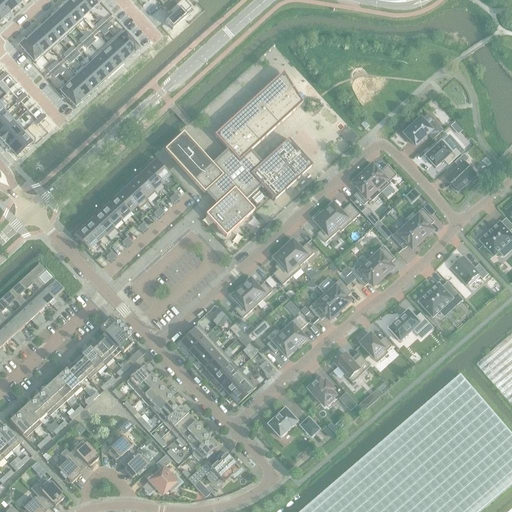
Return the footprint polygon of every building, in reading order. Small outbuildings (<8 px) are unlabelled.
[(0,0),(0,8),(7,16),(13,10),(3,0),(0,0)] [(3,0),(13,10),(14,10),(20,4),(16,0),(3,0)] [(69,3),(68,4),(82,19),(82,18),(90,12),(79,0),(70,0),(68,2),(69,3)] [(79,0),(90,12),(99,3),(96,1),(97,0),(79,0)] [(172,1),(163,8),(169,14),(171,17),(165,22),(172,30),(193,12),(182,1),(176,6),(172,1)] [(64,6),(60,9),(61,10),(60,11),(76,28),(84,20),(82,18),(82,19),(68,4),(64,7),(64,6)] [(56,13),(52,16),(53,17),(52,18),(68,35),(76,28),(60,11),(56,14),(56,13)] [(48,20),(44,24),(45,25),(44,25),(60,42),(68,35),(52,18),(48,21),(48,20)] [(40,28),(36,31),(37,32),(36,33),(52,49),(60,42),(44,25),(40,29),(40,28)] [(104,27),(100,31),(104,36),(109,32),(107,30),(104,27)] [(121,29),(113,37),(131,56),(134,53),(134,54),(139,49),(133,42),(133,41),(131,39),(132,38),(128,35),(127,35),(125,33),(121,29)] [(32,35),(28,38),(29,39),(28,40),(44,57),(52,49),(36,33),(33,36),(32,35)] [(113,37),(105,44),(123,63),(123,62),(124,63),(127,60),(127,59),(131,56),(113,37)] [(24,42),(19,46),(26,54),(28,57),(27,57),(30,61),(31,60),(34,63),(34,62),(35,64),(44,57),(28,40),(25,43),(24,42)] [(105,44),(97,51),(114,70),(115,70),(116,71),(119,68),(118,67),(123,63),(105,44)] [(97,51),(89,59),(91,61),(91,60),(107,78),(107,77),(108,78),(111,75),(110,74),(114,70),(97,51)] [(91,61),(83,68),(99,85),(99,84),(100,85),(103,82),(102,81),(107,78),(91,60),(91,61)] [(61,67),(56,71),(59,74),(60,75),(65,71),(61,67)] [(83,68),(75,75),(76,77),(77,77),(91,92),(92,92),(95,89),(95,88),(99,85),(83,68)] [(214,136),(227,150),(212,165),(183,133),(164,150),(204,194),(206,192),(217,204),(205,215),(225,237),(254,211),(245,201),(260,187),(274,201),(312,166),(288,140),(261,164),(250,152),(299,107),(298,107),(300,106),(292,93),(294,91),(291,86),(288,88),(280,75),(214,136)] [(69,84),(83,99),(84,100),(88,96),(87,96),(91,92),(77,77),(76,77),(69,84)] [(67,82),(59,90),(60,92),(62,94),(61,95),(65,99),(65,98),(68,101),(68,100),(75,108),(80,103),(79,102),(83,99),(69,84),(67,82)] [(7,112),(0,118),(0,135),(16,122),(7,112)] [(422,120),(405,135),(416,147),(429,135),(433,140),(444,131),(438,125),(429,115),(423,121),(422,120)] [(365,121),(361,125),(365,129),(369,126),(365,121)] [(16,122),(0,135),(0,139),(3,143),(4,143),(7,147),(25,132),(24,131),(16,122)] [(456,123),(451,127),(455,131),(460,128),(456,123)] [(349,128),(341,135),(351,146),(359,139),(349,128)] [(25,132),(7,147),(11,151),(11,153),(12,155),(13,156),(15,156),(16,157),(26,149),(28,148),(29,148),(30,146),(30,145),(35,140),(26,130),(24,131),(25,132)] [(427,158),(426,160),(431,166),(433,164),(436,169),(445,161),(449,166),(461,155),(464,152),(450,136),(444,142),(426,157),(427,158)] [(459,168),(446,179),(452,185),(450,187),(455,192),(457,191),(458,192),(476,176),(464,164),(469,160),(464,155),(455,163),(459,168)] [(486,158),(482,162),(488,168),(492,164),(486,158)] [(156,162),(148,169),(161,184),(169,176),(156,162)] [(363,175),(380,194),(391,185),(389,183),(397,176),(388,166),(380,173),(373,166),(363,175)] [(148,169),(140,177),(154,193),(155,193),(153,191),(161,184),(148,169)] [(369,202),(370,203),(380,194),(363,175),(353,185),(360,192),(355,196),(364,206),(364,205),(369,202)] [(140,177),(132,184),(148,202),(147,200),(154,193),(140,177)] [(132,184),(124,191),(140,209),(148,202),(132,184)] [(124,191),(116,199),(129,213),(136,206),(140,210),(140,209),(124,191)] [(256,204),(263,198),(259,193),(252,199),(256,204)] [(355,196),(350,201),(362,214),(362,213),(367,209),(364,205),(364,206),(355,196)] [(116,199),(108,206),(121,220),(129,213),(116,199)] [(334,204),(325,213),(340,230),(359,214),(350,205),(342,213),(334,204)] [(108,206),(100,213),(116,231),(117,231),(113,227),(121,220),(108,206)] [(367,209),(362,213),(374,227),(380,221),(368,208),(367,209)] [(423,211),(408,224),(424,241),(434,232),(430,227),(434,223),(423,211)] [(100,213),(92,220),(108,239),(116,231),(100,213)] [(325,213),(315,222),(323,230),(318,235),(324,242),(338,229),(340,231),(340,230),(325,213)] [(92,220),(84,228),(97,242),(105,235),(108,239),(92,220)] [(381,222),(374,228),(379,233),(385,227),(381,222)] [(500,223),(480,242),(494,257),(500,253),(504,258),(511,250),(511,235),(511,236),(500,223)] [(424,241),(408,224),(393,238),(405,251),(409,246),(413,251),(424,241)] [(84,228),(75,235),(89,250),(97,242),(84,228)] [(294,242),(284,250),(298,266),(313,252),(306,245),(301,250),(294,242)] [(358,242),(354,245),(360,252),(364,248),(358,242)] [(384,248),(369,261),(384,278),(395,269),(391,265),(395,260),(384,248)] [(278,271),(274,275),(282,284),(300,268),(298,266),(284,250),(275,259),(279,264),(275,268),(278,271)] [(464,258),(452,269),(467,286),(479,276),(483,281),(489,275),(479,265),(474,269),(464,258)] [(384,278),(369,261),(354,275),(365,288),(370,283),(374,288),(384,278)] [(61,308),(65,304),(57,296),(63,291),(39,264),(29,273),(61,308)] [(342,272),(347,277),(352,273),(347,267),(342,272)] [(44,309),(50,303),(57,311),(61,308),(29,273),(20,282),(44,309)] [(347,277),(352,283),(357,279),(354,275),(352,273),(347,277)] [(343,281),(348,287),(352,283),(347,277),(343,281)] [(270,278),(266,282),(272,289),(277,285),(270,278)] [(252,280),(242,289),(258,306),(272,293),(264,284),(259,288),(252,280)] [(42,325),(46,322),(38,314),(44,309),(20,282),(10,291),(42,325)] [(335,286),(334,284),(324,294),(325,295),(341,312),(351,303),(347,298),(352,294),(340,282),(335,286)] [(439,284),(418,303),(433,319),(434,318),(453,301),(458,305),(463,301),(449,286),(447,284),(443,288),(439,284)] [(242,289),(232,298),(240,306),(235,310),(243,319),(258,306),(242,289)] [(25,326),(31,321),(38,329),(42,325),(10,291),(1,300),(25,326)] [(341,312),(325,295),(310,309),(322,321),(326,317),(330,322),(341,312)] [(0,318),(23,343),(26,340),(19,331),(25,326),(1,300),(0,300),(0,318)] [(291,302),(286,307),(295,317),(301,313),(291,302)] [(306,308),(301,312),(306,316),(310,313),(306,308)] [(217,317),(212,321),(216,326),(218,325),(221,322),(219,319),(223,315),(218,309),(214,313),(217,317)] [(397,323),(389,330),(401,343),(413,332),(417,337),(430,326),(420,315),(415,320),(409,313),(402,320),(401,319),(397,323)] [(300,315),(282,332),(297,349),(307,340),(300,332),(308,324),(300,315)] [(0,337),(6,344),(11,338),(19,346),(23,343),(0,318),(0,337)] [(105,334),(118,348),(118,349),(121,352),(121,351),(123,354),(132,346),(127,341),(130,337),(117,323),(113,326),(108,321),(100,329),(105,334)] [(198,326),(180,342),(189,351),(207,335),(198,326)] [(256,331),(252,334),(257,339),(262,335),(257,330),(256,331)] [(282,332),(267,346),(275,354),(280,350),(288,358),(297,349),(282,332)] [(113,359),(121,352),(118,349),(118,348),(105,334),(97,341),(110,355),(110,356),(113,359)] [(511,334),(477,365),(511,406),(511,334)] [(207,335),(189,351),(197,360),(215,344),(207,335)] [(371,335),(361,345),(379,363),(389,354),(388,352),(392,347),(384,338),(379,343),(371,335)] [(97,341),(89,348),(102,363),(103,362),(110,356),(110,355),(97,341)] [(215,344),(197,360),(205,369),(223,353),(215,344)] [(105,366),(103,362),(102,363),(89,348),(81,356),(97,373),(105,366)] [(128,360),(133,365),(145,353),(140,348),(128,360)] [(223,353),(205,369),(213,378),(228,365),(231,361),(223,353)] [(346,355),(336,365),(338,368),(345,375),(353,384),(369,370),(371,367),(361,356),(359,359),(354,363),(351,360),(346,355)] [(89,381),(97,373),(81,356),(73,363),(86,377),(86,378),(89,381)] [(262,366),(259,368),(264,374),(265,378),(268,381),(276,373),(269,365),(266,362),(262,366)] [(73,363),(65,370),(78,385),(79,384),(86,378),(86,377),(73,363)] [(125,366),(122,368),(125,372),(131,366),(128,363),(125,366)] [(228,365),(213,378),(221,387),(236,374),(228,365)] [(126,382),(134,391),(151,375),(143,367),(139,371),(137,369),(130,376),(132,378),(126,382)] [(119,377),(125,372),(122,368),(116,374),(119,377)] [(82,387),(79,384),(78,385),(65,370),(57,378),(73,395),(82,387)] [(236,374),(221,387),(229,396),(247,379),(239,370),(236,374)] [(134,391),(141,399),(158,383),(151,375),(134,391)] [(482,511),(511,486),(511,434),(460,375),(300,511),(482,511)] [(112,377),(106,383),(109,386),(115,381),(112,377)] [(57,378),(49,385),(65,402),(73,395),(57,378)] [(247,379),(229,396),(238,405),(256,388),(247,379)] [(320,381),(310,390),(325,407),(327,406),(329,408),(336,401),(334,399),(336,398),(331,393),(333,391),(327,383),(325,385),(320,381)] [(103,392),(109,386),(106,383),(100,388),(103,392)] [(158,383),(141,399),(148,407),(166,391),(158,383)] [(49,385),(42,392),(57,410),(65,402),(49,385)] [(112,392),(118,399),(122,396),(115,389),(112,392)] [(148,407),(156,415),(173,399),(166,391),(148,407)] [(376,391),(358,407),(363,413),(382,397),(376,391)] [(49,417),(57,410),(42,392),(34,400),(47,414),(46,414),(49,417)] [(96,392),(90,397),(93,401),(99,395),(96,392)] [(346,394),(340,400),(351,412),(357,406),(346,394)] [(87,406),(93,401),(90,397),(84,403),(87,406)] [(156,415),(163,423),(180,407),(173,399),(156,415)] [(39,421),(46,414),(47,414),(34,400),(26,407),(39,421)] [(132,407),(126,401),(123,404),(129,410),(132,407)] [(42,424),(39,421),(26,407),(18,414),(34,432),(42,424)] [(80,407),(74,412),(77,415),(83,410),(80,407)] [(129,410),(134,416),(137,413),(132,407),(129,410)] [(163,423),(170,431),(187,415),(180,407),(163,423)] [(286,410),(269,426),(281,439),(298,423),(286,410)] [(72,421),(77,415),(74,412),(68,417),(72,421)] [(25,439),(34,432),(18,414),(9,422),(25,439)] [(170,431),(178,439),(195,423),(187,415),(170,431)] [(146,423),(141,417),(138,420),(143,426),(146,423)] [(311,439),(320,430),(309,418),(300,426),(311,439)] [(125,435),(135,425),(129,420),(120,429),(125,435)] [(64,421),(58,427),(61,430),(67,425),(64,421)] [(143,426),(149,432),(152,429),(146,423),(143,426)] [(185,447),(188,444),(202,431),(195,423),(178,439),(185,447)] [(332,424),(328,427),(337,437),(341,434),(332,424)] [(4,427),(0,430),(0,438),(12,451),(20,444),(4,427)] [(56,435),(61,430),(58,427),(52,432),(56,435)] [(188,444),(195,452),(209,439),(202,431),(188,444)] [(161,439),(156,433),(152,436),(158,442),(161,439)] [(48,436),(42,441),(46,445),(51,439),(48,436)] [(111,436),(106,441),(110,445),(115,440),(111,436)] [(124,462),(134,453),(133,452),(130,449),(133,446),(132,445),(125,437),(120,442),(118,440),(111,446),(113,448),(108,453),(116,462),(120,457),(124,461),(124,462)] [(0,438),(0,454),(4,459),(12,451),(0,438)] [(158,442),(163,448),(166,445),(161,439),(158,442)] [(217,447),(209,439),(195,452),(192,454),(200,463),(205,458),(206,460),(213,454),(212,452),(217,447)] [(40,450),(46,445),(42,441),(37,447),(40,450)] [(74,450),(69,454),(72,457),(81,467),(81,466),(85,463),(90,467),(98,459),(94,455),(96,453),(89,446),(88,448),(82,442),(74,450),(74,449),(73,450),(74,450)] [(176,455),(170,449),(167,452),(172,458),(176,455)] [(69,454),(65,450),(61,454),(60,456),(60,459),(61,462),(56,466),(61,471),(59,473),(65,480),(67,478),(72,484),(80,476),(76,471),(80,467),(81,467),(72,457),(69,454)] [(42,457),(47,462),(51,458),(46,453),(42,457)] [(135,454),(134,453),(124,462),(125,462),(129,466),(124,471),(132,479),(137,475),(139,476),(146,470),(144,468),(149,463),(142,455),(141,455),(138,458),(134,454),(135,454)] [(172,458),(177,464),(181,461),(176,455),(172,458)] [(27,456),(21,461),(24,465),(30,459),(27,456)] [(143,488),(149,495),(156,489),(162,496),(168,490),(171,493),(181,483),(172,473),(169,476),(163,469),(171,462),(166,456),(156,465),(161,471),(143,488)] [(191,477),(188,480),(194,486),(205,476),(212,483),(218,477),(225,483),(231,477),(234,480),(244,471),(234,461),(232,463),(226,457),(213,468),(208,462),(200,469),(191,477)] [(18,470),(24,465),(21,461),(15,467),(18,470)] [(37,463),(31,468),(40,478),(46,473),(37,463)] [(11,470),(5,476),(8,479),(14,474),(11,470)] [(185,470),(181,473),(188,480),(191,477),(185,470)] [(31,490),(37,497),(38,497),(46,507),(47,506),(51,502),(55,507),(64,499),(59,494),(61,492),(54,485),(52,487),(48,482),(43,486),(40,485),(37,485),(35,486),(31,490)] [(46,507),(38,497),(37,497),(33,501),(30,498),(29,498),(30,498),(21,506),(27,511),(26,511),(42,511),(46,507)]
